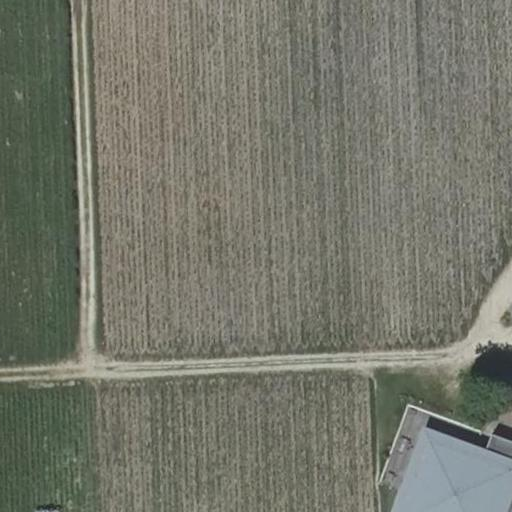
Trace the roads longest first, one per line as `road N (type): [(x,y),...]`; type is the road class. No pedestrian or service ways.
road 1 (track): [(0,374),(463,361),(511,286)]
road 2 (track): [(91,370),(79,0)]
